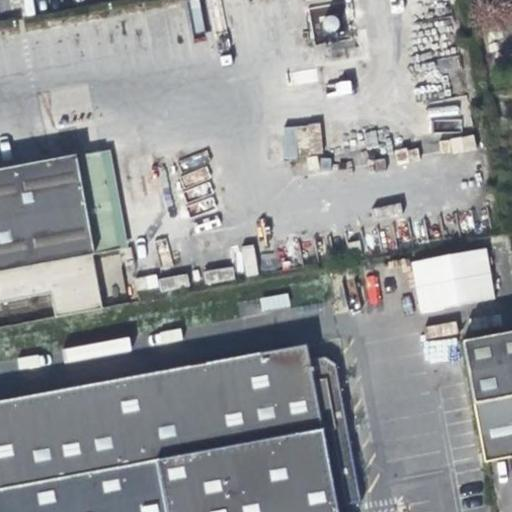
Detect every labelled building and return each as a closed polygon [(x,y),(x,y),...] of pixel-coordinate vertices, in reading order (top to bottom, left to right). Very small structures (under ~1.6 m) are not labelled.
[(338,32),(338,15),(316,16),(317,32),(338,32)] [(282,126),(284,156),(322,154),(320,124),(282,126)] [(0,272),(96,254),(122,249),(103,151),(0,170),(0,272)] [(410,260),(419,312),(496,299),(486,247),(410,260)] [(96,254),(0,272),(0,302),(54,293),(59,319),(106,309),(96,254)] [(511,334),(497,337),(464,343),(486,462),(511,457),(511,334)] [(426,360),(455,359),(454,339),(425,341),(426,360)] [(0,405),(0,473),(7,511),(342,511),(342,508),(367,504),(341,365),(329,359),(314,361),(311,345),(0,405)]
